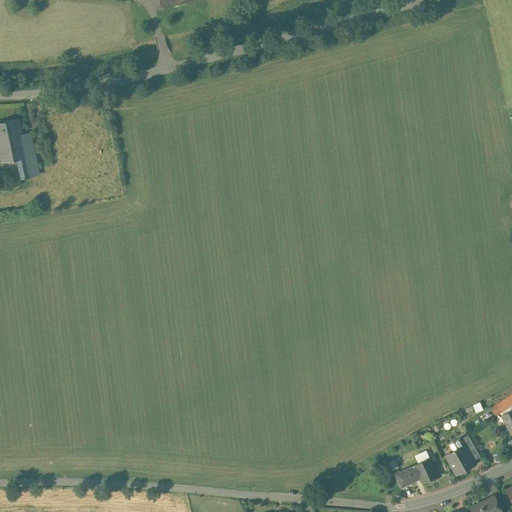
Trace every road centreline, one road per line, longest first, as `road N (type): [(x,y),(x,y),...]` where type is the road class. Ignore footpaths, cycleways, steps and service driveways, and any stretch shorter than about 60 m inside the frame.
road 1 (residential): [(0,485),(100,481),(399,507),(511,465)]
road 2 (residential): [(408,0),(59,92),(0,94)]
